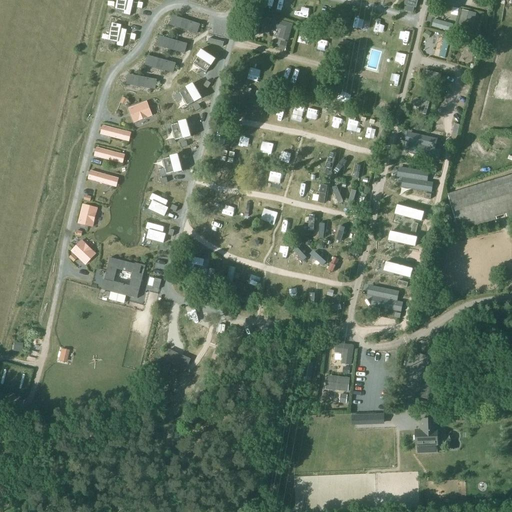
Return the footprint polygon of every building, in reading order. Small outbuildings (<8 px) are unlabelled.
[(117,0),(116,9),(124,11),(123,15),(131,16),(134,0),(117,0)] [(462,10),(457,32),(471,36),(477,13),(462,10)] [(177,17),(175,26),(197,33),(200,25),(177,17)] [(293,24),(275,19),(272,28),(283,31),(281,38),(289,40),(293,24)] [(434,19),(432,26),(451,32),(453,25),(434,19)] [(113,24),(109,40),(117,42),(116,46),(124,47),(128,30),(121,28),(121,26),(113,24)] [(431,34),(427,31),(423,36),(428,39),(431,34)] [(484,35),(478,33),(476,42),(482,43),(484,35)] [(164,38),(162,46),(185,53),(187,44),(164,38)] [(208,43),(223,47),(224,42),(209,38),(208,43)] [(450,41),(439,39),(434,55),(445,58),(450,41)] [(281,41),(279,49),(285,50),(287,43),(281,41)] [(201,46),(190,59),(201,70),(213,57),(201,46)] [(153,57),(150,66),(173,72),(176,64),(153,57)] [(424,79),(439,83),(442,74),(426,70),(424,79)] [(133,76),(132,85),(155,89),(157,80),(133,76)] [(192,77),(180,89),(191,100),(203,88),(192,77)] [(416,99),(414,106),(425,108),(428,109),(430,103),(416,99)] [(129,109),(134,123),(148,117),(145,110),(150,109),(147,102),(129,109)] [(181,113),(169,125),(181,136),(192,124),(181,113)] [(124,140),(126,132),(103,126),(101,134),(124,140)] [(411,133),(408,143),(414,144),(435,149),(437,139),(411,133)] [(414,144),(412,154),(438,160),(440,150),(435,149),(414,144)] [(118,162),(120,154),(97,148),(95,156),(118,162)] [(179,155),(162,160),(167,175),(183,170),(179,155)] [(402,168),(400,178),(406,179),(427,182),(428,172),(402,168)] [(91,171),(88,179),(112,186),(114,177),(91,171)] [(511,174),(448,194),(459,231),(498,220),(497,217),(506,214),(507,217),(511,215),(511,174)] [(406,179),(404,189),(431,193),(433,183),(427,182),(406,179)] [(153,201),(149,209),(164,216),(168,208),(166,207),(169,201),(152,193),(149,200),(153,201)] [(79,224),(93,227),(96,213),(89,211),(90,207),(83,205),(79,224)] [(424,213),(398,206),(396,214),(422,221),(424,213)] [(147,222),(146,229),(149,230),(147,239),(163,243),(166,234),(163,234),(165,227),(147,222)] [(417,238),(391,232),(389,240),(415,246),(417,238)] [(72,251),(86,265),(91,259),(88,256),(93,251),(82,241),(72,251)] [(204,260),(189,256),(188,263),(195,265),(203,266),(204,260)] [(143,275),(139,274),(141,266),(111,258),(105,277),(105,280),(108,281),(106,288),(106,290),(127,295),(127,296),(138,299),(138,297),(137,297),(137,296),(140,286),(143,275)] [(413,269),(387,262),(384,271),(410,278),(413,269)] [(230,267),(227,281),(232,282),(236,268),(230,267)] [(210,269),(207,286),(215,287),(218,270),(210,269)] [(155,278),(153,288),(155,288),(159,289),(161,283),(162,280),(155,278)] [(372,286),(370,296),(376,297),(397,301),(398,291),(372,286)] [(376,297),(374,307),(400,312),(402,302),(397,301),(376,297)] [(23,344),(14,342),(13,351),(22,352),(23,344)] [(354,346),(337,343),(336,352),(345,353),(344,363),(352,364),(354,346)] [(62,349),(59,360),(65,362),(67,351),(62,349)] [(190,359),(169,350),(160,370),(167,373),(171,363),(186,370),(190,359)] [(305,362),(302,378),(310,380),(312,370),(313,364),(313,363),(305,362)] [(349,379),(334,377),(332,390),(336,390),(348,391),(349,379)] [(358,423),(385,422),(384,415),(358,416),(358,423)] [(437,445),(437,419),(420,419),(421,430),(416,430),(416,445),(437,445)]
